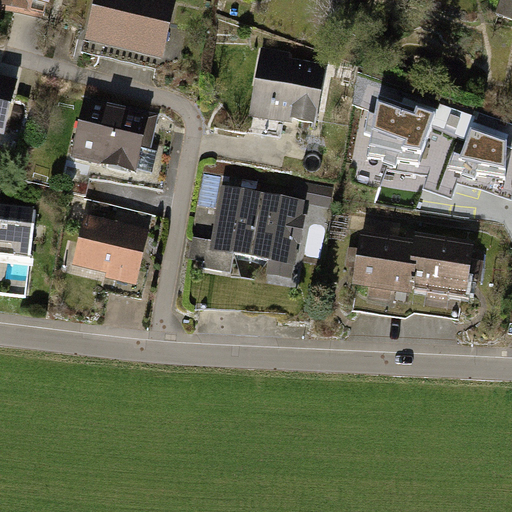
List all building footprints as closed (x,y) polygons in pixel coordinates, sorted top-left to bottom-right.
[(0,0),(0,9),(46,20),(50,0),(0,0)] [(95,0),(82,53),(159,72),(175,7),(145,0),(95,0)] [(511,0),(503,0),(497,17),(511,23),(511,0)] [(292,54),(264,49),(251,119),(316,131),(323,91),(327,68),(291,62),(292,54)] [(0,139),(5,141),(18,82),(0,78),(0,139)] [(401,108),(380,100),(379,116),(368,114),(365,138),(374,140),(370,160),(386,162),(385,166),(399,170),(429,175),(424,190),(449,199),(456,183),(511,201),(511,147),(506,145),(509,137),(475,125),(476,119),(440,107),(438,111),(405,99),(401,108)] [(84,102),(70,158),(135,175),(150,119),(130,114),(84,102)] [(296,182),(293,203),(306,205),(329,210),(333,189),(296,182)] [(222,191),(210,256),(243,262),(261,265),(269,266),(267,275),(293,279),(298,249),(301,249),(306,220),(304,220),(306,205),(293,203),(222,191)] [(0,293),(25,297),(34,213),(0,208),(0,293)] [(85,219),(74,269),(106,276),(105,282),(137,289),(150,234),(110,225),(85,219)] [(412,268),(416,244),(361,236),(353,289),(415,298),(416,291),(419,269),(412,268)] [(477,246),(417,237),(416,244),(412,268),(419,269),(416,291),(469,299),(477,246)]
